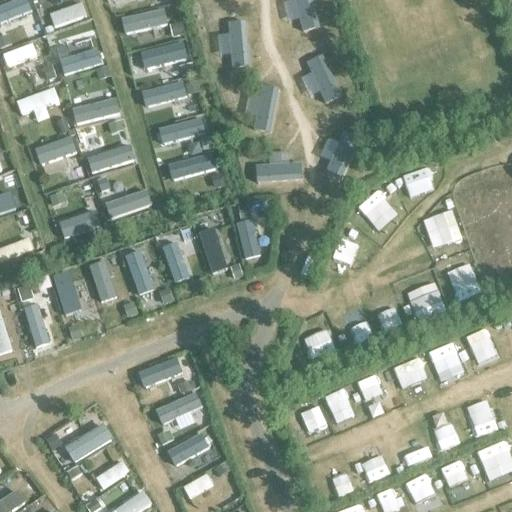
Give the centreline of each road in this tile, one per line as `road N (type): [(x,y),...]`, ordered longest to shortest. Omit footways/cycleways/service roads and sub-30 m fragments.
road 1 (track): [(163,201),(96,0)]
road 2 (track): [(0,87),(53,239)]
